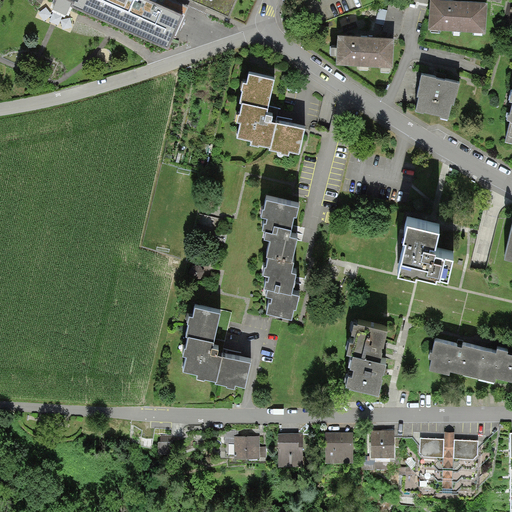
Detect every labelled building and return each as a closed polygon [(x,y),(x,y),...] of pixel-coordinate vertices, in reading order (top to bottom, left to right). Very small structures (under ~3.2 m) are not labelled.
[(49,0),(62,5),(159,47),(167,30),(170,32),(172,27),(169,26),(173,15),(137,0),(126,0),(124,5),(112,0),(49,0)] [(233,0),(193,0),(227,15),(233,0)] [(459,1),(439,0),(431,0),(430,30),(486,34),(488,3),(459,1)] [(390,5),(389,9),(378,8),(376,36),(401,38),(404,6),(390,5)] [(0,21),(0,27),(8,30),(14,13),(4,9),(0,21)] [(364,38),(338,36),(338,48),(331,48),(331,56),(337,57),(337,66),(392,69),(394,39),(364,38)] [(275,79),(250,73),(248,83),(244,81),(242,90),(245,90),(242,103),(245,103),(240,123),(242,124),(239,139),(252,142),(251,145),(260,147),(260,145),(271,147),(270,149),(282,152),(283,153),(290,154),(291,151),(301,154),(307,128),(277,122),(277,124),(272,123),(273,118),(267,116),(270,104),(275,79)] [(417,108),(424,110),(424,108),(443,113),(442,114),(449,115),(452,101),(454,101),(458,81),(438,77),(422,73),(418,94),(420,94),(417,108)] [(440,202),(407,194),(402,213),(405,214),(396,248),(416,253),(416,251),(437,255),(437,254),(448,256),(453,233),(443,231),(443,230),(434,228),(440,202)] [(267,195),(265,203),(263,203),(261,212),(267,213),(266,218),(264,218),(263,225),(266,226),(264,233),(270,234),(266,250),(268,250),(266,260),(264,260),(262,270),(268,271),(267,275),(265,274),(263,282),(268,283),(266,291),(272,292),(271,297),(269,297),(266,308),(291,314),(294,304),(296,304),(299,290),(291,288),(291,286),(295,268),(291,267),(293,257),(291,256),(297,232),(289,231),(290,229),(294,210),(296,211),(298,202),(267,195)] [(511,254),(511,219),(510,219),(502,252),(511,254)] [(220,308),(195,302),(193,311),(189,311),(187,319),(188,319),(185,332),(188,331),(186,341),(184,341),(182,349),(186,350),(182,364),(197,368),(196,371),(214,376),(214,378),(226,381),(226,382),(235,384),(235,380),(245,382),(251,356),(218,348),(219,341),(212,339),(220,308)] [(224,309),(217,336),(227,338),(233,311),(224,309)] [(354,360),(352,370),(349,369),(347,378),(349,378),(349,381),(379,387),(382,370),(386,355),(382,354),(384,344),(388,323),(357,316),(357,319),(355,318),(352,329),(355,330),(354,337),(351,336),(349,347),(354,348),(351,359),(354,360)] [(429,357),(432,357),(430,366),(449,371),(450,367),(495,378),(496,374),(511,378),(511,351),(510,351),(508,350),(509,348),(498,345),(497,350),(464,341),(463,344),(460,343),(436,338),(433,349),(431,349),(429,357)] [(395,428),(372,428),(372,452),(395,452),(395,428)] [(304,429),(279,429),(278,463),(304,463),(304,429)] [(352,430),(327,430),(327,456),(353,456),(352,430)] [(444,437),(420,437),(420,443),(413,437),(403,437),(410,445),(405,450),(409,455),(404,459),(411,467),(403,466),(402,489),(417,490),(422,495),(433,495),(436,492),(457,493),(460,497),(471,496),(476,493),(476,487),(491,475),(497,430),(478,446),(479,438),(454,438),(454,430),(444,430),(444,437)] [(248,434),(235,434),(235,441),(225,441),(225,454),(257,454),(257,456),(267,456),(267,445),(260,445),(260,434),(248,434)] [(162,451),(173,451),(173,440),(162,440),(162,451)]
